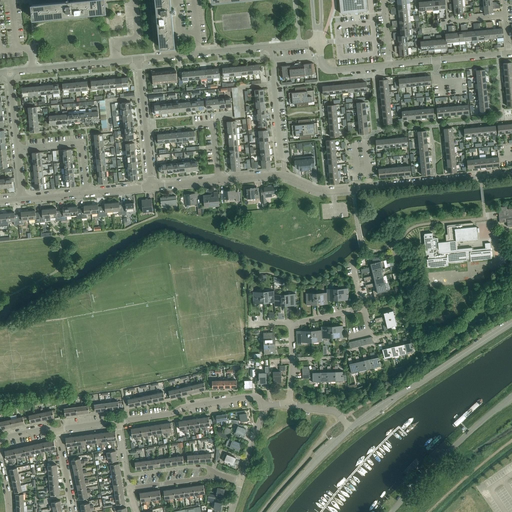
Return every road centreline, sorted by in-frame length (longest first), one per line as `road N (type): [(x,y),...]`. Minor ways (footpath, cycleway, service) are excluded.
road 1 (residential): [(219,180),(284,174),(333,190),(511,173)]
road 2 (tertiary): [(350,429),(511,322)]
road 3 (residential): [(391,511),(511,396)]
road 4 (residential): [(128,420),(248,396),(264,405)]
